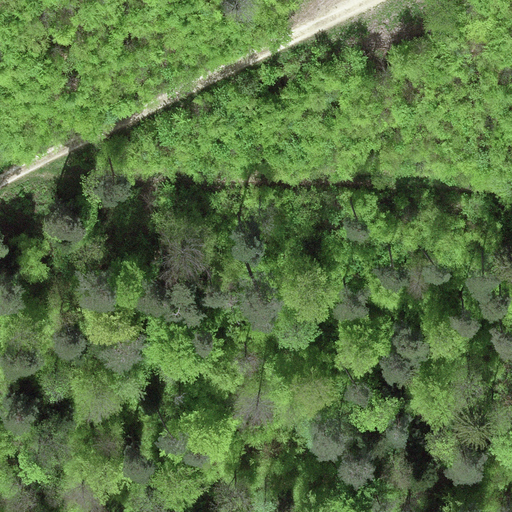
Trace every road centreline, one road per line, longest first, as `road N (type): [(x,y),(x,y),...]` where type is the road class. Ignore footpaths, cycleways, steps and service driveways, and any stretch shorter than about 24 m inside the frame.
road 1 (track): [(39,156),(248,177),(511,185)]
road 2 (track): [(375,0),(0,176)]
